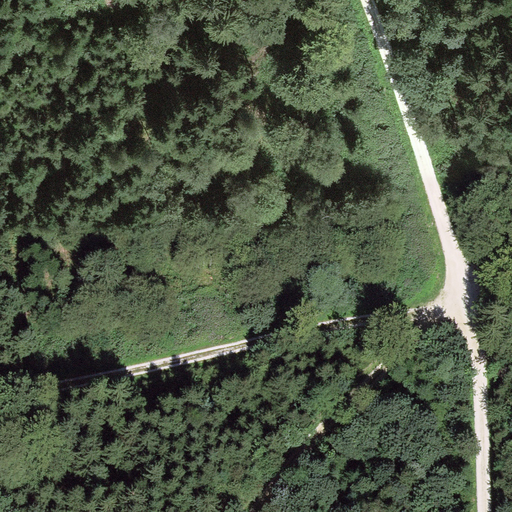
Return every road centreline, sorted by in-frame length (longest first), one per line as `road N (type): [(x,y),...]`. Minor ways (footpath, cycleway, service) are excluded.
road 1 (track): [(480,511),(462,293),(359,0)]
road 2 (track): [(436,318),(379,317),(0,393)]
road 3 (track): [(256,511),(304,448),(462,293),(511,268)]
